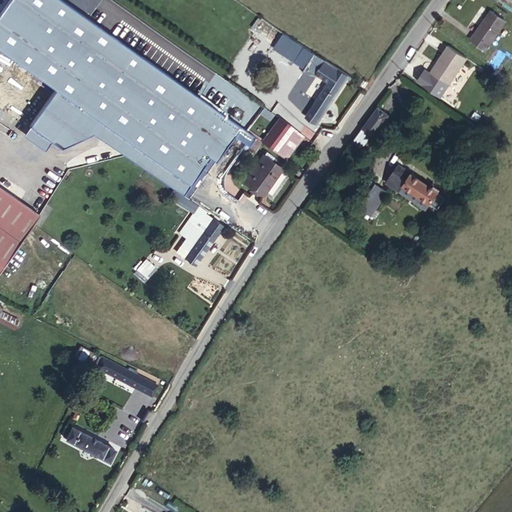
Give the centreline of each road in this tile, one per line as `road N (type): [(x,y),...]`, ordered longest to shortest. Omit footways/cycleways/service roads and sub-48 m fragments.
road 1 (unclassified): [(100,511),(211,324),(437,0)]
road 2 (unknown): [(196,185),(243,125),(241,97),(100,0)]
road 3 (unknown): [(196,185),(105,134),(68,141),(35,163)]
